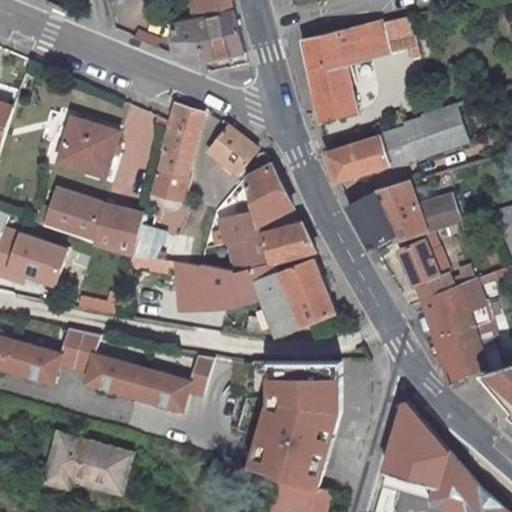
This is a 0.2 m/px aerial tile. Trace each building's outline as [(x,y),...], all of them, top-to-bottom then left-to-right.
[(193,0),(197,21),(176,26),(178,60),(205,71),(205,62),(247,52),(233,0),(193,0)] [(408,15),(380,21),(387,51),(416,43),(408,15)] [(356,114),(344,63),(387,51),(380,21),(379,19),(305,38),(324,122),(356,114)] [(500,70),(441,90),(446,106),(459,102),(505,86),(500,70)] [(0,144),(1,145),(14,106),(0,101),(0,144)] [(446,106),(423,113),(424,117),(404,124),(404,127),(328,152),(337,182),(340,180),(471,139),(459,102),(446,106)] [(176,130),(159,202),(188,207),(194,183),(190,182),(207,114),(178,105),(171,129),(176,130)] [(73,121),(59,166),(108,180),(120,137),(73,121)] [(233,128),(214,153),(242,174),(260,150),(233,128)] [(232,216),(221,219),(224,228),(215,228),(206,265),(238,273),(275,263),(320,251),(305,223),(259,234),(258,229),(297,208),(273,164),(250,175),(252,185),(231,198),(232,216)] [(379,193),(351,206),(375,249),(397,238),(400,244),(423,236),(433,233),(450,228),(457,226),(465,224),(454,198),(421,209),(410,183),(379,193)] [(62,193),(51,226),(139,254),(149,216),(105,206),(62,193)] [(0,249),(12,213),(0,209),(0,249)] [(454,235),(459,232),(457,226),(450,228),(454,235)] [(0,249),(0,273),(12,278),(15,270),(31,275),(62,285),(73,248),(7,228),(0,249)] [(433,233),(423,236),(425,240),(430,254),(440,250),(433,233)] [(425,240),(402,250),(417,289),(420,288),(425,303),(456,290),(440,250),(430,254),(425,240)] [(206,265),(201,264),(179,260),(183,307),(236,304),(265,299),(282,334),(337,312),(316,260),(279,273),(275,263),(238,273),(206,265)] [(31,275),(15,270),(12,278),(29,283),(31,275)] [(489,371),(470,314),(486,308),(477,281),(456,290),(425,303),(450,384),(476,374),(489,371)] [(84,293),(81,308),(118,316),(121,301),(84,293)] [(65,352),(18,339),(8,369),(57,382),(62,362),(77,366),(88,330),(72,326),(65,352)] [(105,333),(88,330),(77,366),(92,370),(89,380),(138,394),(149,365),(101,353),(105,333)] [(0,366),(8,369),(18,339),(0,334),(0,366)] [(196,378),(149,365),(138,394),(187,407),(192,387),(207,392),(217,355),(203,352),(196,378)] [(345,363),(282,361),(281,384),(275,384),(274,400),(263,442),(268,444),(261,469),(282,475),(322,488),(344,412),(345,363)] [(281,384),(282,361),(271,361),(271,379),(275,384),(281,384)] [(511,364),(489,371),(476,374),(494,392),(511,410),(511,364)] [(511,511),(486,488),(410,400),(376,511),(511,511)] [(126,492),(136,451),(62,432),(56,456),(41,451),(35,474),(50,478),(50,480),(72,485),(74,478),(126,492)] [(261,469),(268,444),(263,442),(258,443),(252,463),(261,469)] [(327,511),(333,492),(322,488),(282,475),(271,511),(327,511)]
